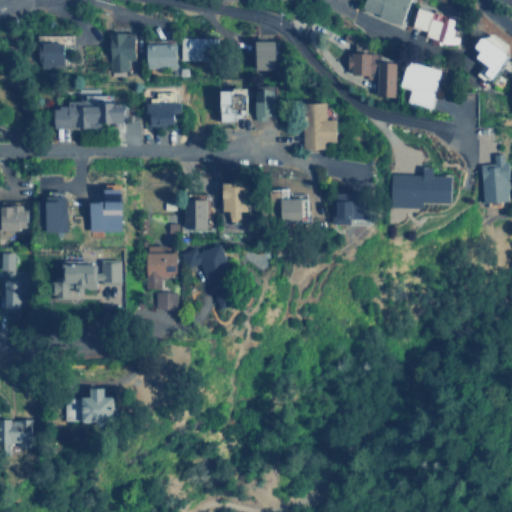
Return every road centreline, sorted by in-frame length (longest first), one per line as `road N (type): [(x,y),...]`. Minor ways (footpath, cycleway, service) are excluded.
road 1 (residential): [(475,158),(437,126),(348,102),(270,20),(163,0)]
road 2 (residential): [(0,149),(222,151),(361,166)]
road 3 (residential): [(181,345),(0,344)]
